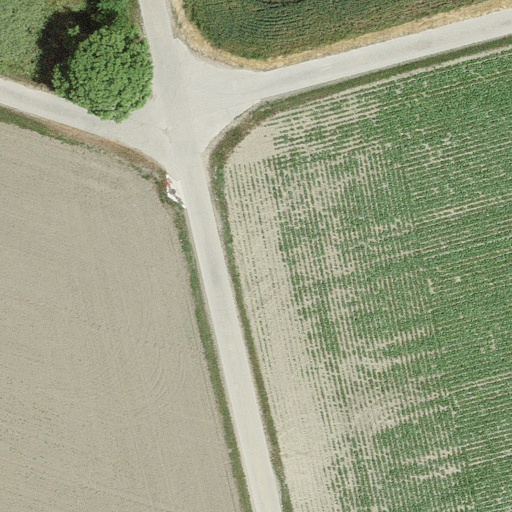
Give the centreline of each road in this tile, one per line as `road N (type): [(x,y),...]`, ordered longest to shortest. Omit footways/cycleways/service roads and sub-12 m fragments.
road 1 (track): [(0,56),(174,109),(266,511)]
road 2 (track): [(149,0),(174,109),(511,21)]
